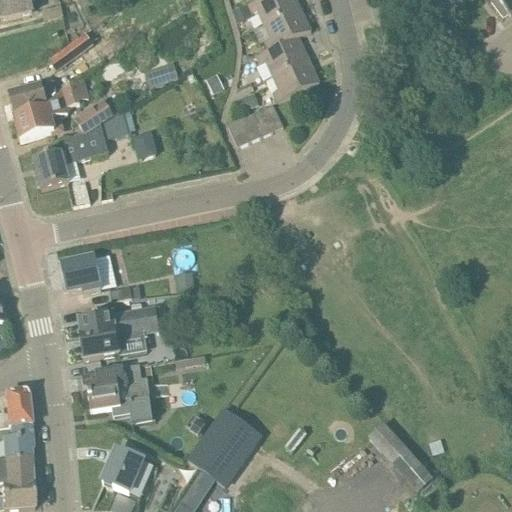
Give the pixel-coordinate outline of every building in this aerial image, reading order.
[(0,0),(0,23),(32,16),(28,0),(0,0)] [(257,3),(248,7),(252,17),(258,15),(264,29),(301,12),(295,0),(267,0),(258,4),(257,3)] [(511,0),(495,0),(496,0),(491,4),(503,20),(511,13),(511,0)] [(252,19),(247,8),(232,15),(237,26),(252,19)] [(265,45),(269,53),(269,54),(298,41),(311,35),(301,12),(264,29),(270,42),(265,45)] [(57,73),(78,58),(92,48),(85,38),(50,63),(57,73)] [(266,66),(272,81),(309,64),(298,41),(269,54),(269,53),(256,59),(260,69),(266,66)] [(309,64),(272,81),(278,94),(273,96),(277,106),(319,87),(309,64)] [(178,83),(172,66),(144,75),(149,93),(165,89),(165,87),(178,83)] [(47,111),(16,120),(14,121),(21,146),(51,138),(52,141),(65,137),(60,120),(69,118),(67,112),(80,108),(79,105),(89,102),(81,77),(70,85),(57,99),(47,111)] [(194,85),(192,77),(186,79),(189,87),(194,85)] [(223,93),(217,79),(206,83),(212,97),(223,93)] [(9,96),(16,120),(47,111),(57,99),(54,85),(41,89),(40,88),(9,96)] [(258,110),(254,97),(241,101),(245,114),(258,110)] [(112,122),(114,121),(105,107),(104,106),(76,124),(85,139),(112,122)] [(262,113),(272,136),(283,131),(273,108),(262,113)] [(272,136),(262,113),(250,118),(261,141),(272,136)] [(121,118),(112,122),(85,139),(62,144),(64,155),(58,157),(57,155),(49,157),(49,159),(33,163),(38,181),(36,182),(38,190),(40,190),(41,194),(69,187),(64,168),(108,157),(104,144),(130,137),(129,134),(135,133),(130,114),(120,117),(121,118)] [(261,141),(250,118),(239,124),(249,147),(261,141)] [(249,147),(239,124),(227,129),(238,152),(249,147)] [(101,295),(94,261),(62,268),(69,298),(83,295),(84,299),(101,295)] [(194,293),(192,276),(175,278),(177,295),(194,293)] [(129,291),(131,303),(141,302),(139,290),(129,291)] [(109,295),(111,307),(131,303),(129,291),(109,295)] [(79,324),(81,339),(79,340),(83,365),(128,358),(125,341),(159,336),(155,312),(79,324)] [(128,394),(125,371),(101,374),(103,386),(87,388),(91,416),(121,412),(119,395),(128,394)] [(0,400),(0,433),(30,430),(28,401),(21,396),(5,398),(0,400)] [(134,429),(155,426),(152,403),(131,406),(134,429)] [(214,485),(226,493),(262,440),(223,412),(186,465),(201,475),(214,485)] [(383,428),(366,442),(417,499),(433,485),(383,428)] [(2,464),(4,465),(30,463),(30,462),(29,462),(28,455),(32,454),(31,430),(30,430),(0,433),(0,445),(1,445),(2,464)] [(103,488),(129,499),(143,466),(117,455),(103,488)] [(0,465),(0,491),(6,490),(7,511),(33,511),(30,463),(4,465),(0,465)]
